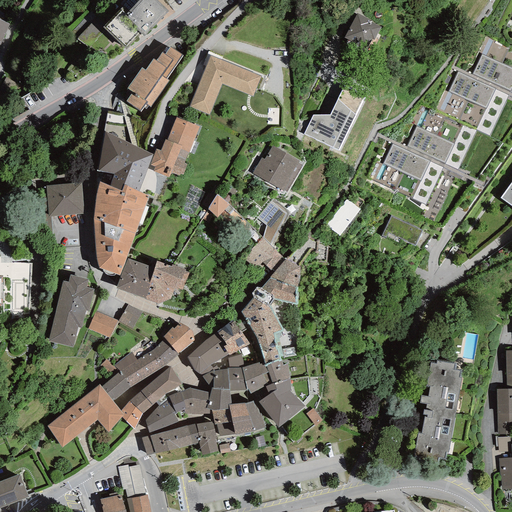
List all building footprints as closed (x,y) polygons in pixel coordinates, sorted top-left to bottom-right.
[(165,17),(148,0),(142,0),(108,33),(127,53),(165,17)] [(357,11),(345,33),(366,44),(372,33),(374,34),(380,23),(357,11)] [(0,44),(9,24),(0,19),(0,44)] [(142,68),(127,88),(133,92),(126,101),(141,111),(143,107),(146,109),(148,105),(150,107),(168,81),(166,79),(182,55),(170,47),(165,54),(162,53),(156,61),(153,59),(145,70),(142,68)] [(261,73),(211,53),(189,105),(210,113),(223,83),(253,95),(261,73)] [(511,86),(511,69),(481,54),(472,74),(509,92),(511,86)] [(495,89),(457,71),(448,91),(486,109),(495,89)] [(337,150),(365,92),(343,82),(329,111),(312,113),(302,133),(337,150)] [(199,127),(176,117),(167,140),(165,139),(160,151),(156,149),(150,165),(154,167),(153,171),(168,178),(171,172),(179,176),(180,174),(182,175),(187,164),(184,163),(199,127)] [(151,153),(106,127),(99,166),(117,169),(110,184),(123,189),(125,184),(138,189),(151,153)] [(453,144),(415,127),(406,147),(444,164),(453,144)] [(429,161),(392,144),(383,163),(420,181),(429,161)] [(299,161),(272,145),(264,159),(261,157),(252,173),(284,191),(284,190),(287,192),(302,166),(298,163),(299,161)] [(110,184),(98,179),(92,213),(93,234),(99,265),(116,270),(118,265),(121,255),(145,192),(141,190),(138,189),(125,184),(123,189),(110,184)] [(511,179),(500,197),(511,204),(511,179)] [(79,182),(46,184),(48,207),(48,213),(51,213),(81,211),(79,182)] [(217,194),(207,209),(202,218),(217,230),(225,223),(246,242),(256,231),(236,211),(217,194)] [(342,231),(359,209),(347,200),(331,223),(342,231)] [(286,214),(271,201),(257,218),(266,225),(262,237),(270,245),(286,214)] [(48,213),(48,207),(44,208),(47,238),(53,237),(51,213),(48,213)] [(421,230),(389,216),(382,234),(386,236),(388,232),(415,244),(421,230)] [(270,245),(262,237),(243,258),(250,264),(258,267),(262,263),(271,271),(272,270),(273,271),(274,272),(285,259),(284,259),(270,245)] [(154,268),(127,259),(116,288),(145,299),(150,284),(149,284),(154,268)] [(300,268),(285,259),(274,272),(270,277),(270,278),(261,288),(256,287),(252,293),(253,298),(241,312),(244,317),(233,322),(241,332),(249,326),(257,338),(264,362),(266,366),(281,361),(274,333),(283,330),(271,305),(274,299),(296,304),(296,287),(297,287),(300,268)] [(171,266),(156,261),(154,268),(149,284),(150,284),(145,299),(159,304),(171,299),(175,289),(178,290),(178,289),(182,290),(189,273),(185,271),(186,270),(172,264),(171,266)] [(31,262),(18,262),(16,318),(29,319),(31,262)] [(87,277),(71,273),(69,280),(64,279),(51,336),(72,341),(76,321),(80,322),(84,306),(88,307),(92,287),(85,285),(87,277)] [(140,313),(128,306),(120,319),(131,326),(140,313)] [(115,321),(97,313),(90,327),(108,335),(115,321)] [(233,322),(232,320),(217,332),(226,344),(223,347),(228,354),(229,355),(249,344),(241,332),(233,322)] [(172,327),(163,336),(178,353),(194,340),(192,332),(179,323),(174,329),(172,327)] [(210,365),(228,354),(223,347),(226,344),(217,332),(205,341),(187,357),(194,370),(199,374),(202,375),(213,369),(210,365)] [(137,360),(131,352),(114,365),(120,372),(120,371),(123,375),(131,387),(167,364),(178,355),(176,352),(162,341),(153,350),(137,360)] [(241,354),(228,358),(229,364),(229,368),(242,367),(243,367),(243,361),(241,354)] [(455,360),(437,357),(437,361),(431,360),(427,382),(430,383),(428,393),(422,392),(420,400),(428,401),(422,431),(419,430),(415,452),(428,454),(428,459),(436,460),(437,456),(446,457),(462,368),(454,367),(455,360)] [(119,371),(106,360),(101,364),(112,377),(119,371)] [(289,378),(287,363),(283,365),(281,361),(266,366),(264,362),(259,364),(259,362),(243,367),(242,367),(247,388),(250,394),(266,386),(272,384),(289,378)] [(181,384),(170,366),(155,379),(167,393),(181,384)] [(227,369),(230,391),(248,390),(247,388),(242,367),(229,368),(226,368),(227,369)] [(213,370),(202,376),(211,389),(210,393),(206,408),(212,409),(212,410),(229,409),(228,404),(231,404),(230,392),(230,391),(227,369),(214,371),(213,370)] [(120,376),(118,373),(101,387),(113,402),(131,387),(123,375),(120,376)] [(269,394),(258,402),(278,428),(305,406),(290,391),(291,390),(289,378),(272,384),(266,386),(269,394)] [(167,393),(155,379),(129,401),(142,413),(167,393)] [(101,387),(99,384),(47,427),(62,448),(97,420),(99,421),(108,433),(122,417),(124,414),(120,411),(116,406),(113,402),(101,387)] [(190,388),(179,391),(186,409),(183,410),(184,414),(191,414),(191,415),(212,415),(212,409),(206,408),(210,393),(190,388)] [(511,388),(499,389),(499,412),(511,411),(511,388)] [(179,391),(168,396),(170,399),(175,413),(183,410),(186,409),(179,391)] [(175,413),(170,399),(160,407),(159,406),(145,421),(150,436),(181,427),(174,415),(175,413)] [(142,413),(129,401),(120,411),(124,414),(122,417),(134,429),(142,413)] [(232,422),(216,425),(219,436),(234,434),(235,435),(253,432),(265,427),(261,413),(259,414),(257,409),(253,401),(245,403),(248,415),(231,417),(232,422)] [(231,404),(228,404),(229,409),(212,410),(212,409),(212,415),(214,425),(216,425),(232,422),(231,417),(248,415),(245,403),(231,404)] [(316,426),(323,420),(314,406),(306,412),(316,426)] [(212,422),(196,424),(199,441),(198,442),(199,443),(202,455),(218,451),(214,439),(216,439),(212,422)] [(199,441),(196,424),(181,427),(150,436),(141,438),(146,456),(199,443),(198,442),(199,441)] [(511,458),(501,459),(503,486),(511,485),(511,458)] [(128,465),(117,467),(122,490),(125,489),(127,499),(146,495),(139,465),(128,467),(128,465)] [(0,481),(0,508),(28,497),(20,474),(0,481)] [(109,497),(100,499),(102,511),(114,511),(128,509),(126,499),(127,499),(125,489),(122,490),(123,491),(109,494),(109,497)] [(150,511),(147,495),(146,495),(127,499),(126,499),(128,509),(129,511),(150,511)]
